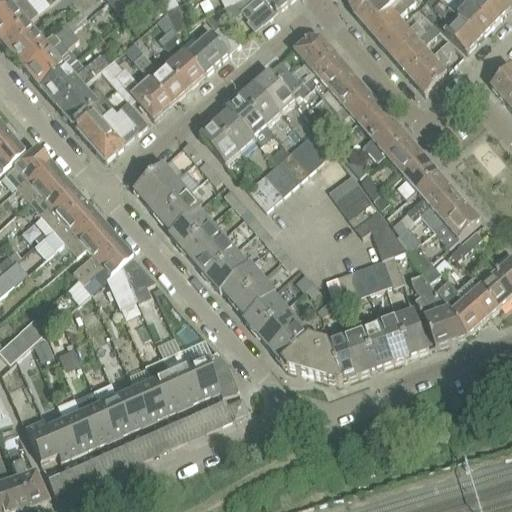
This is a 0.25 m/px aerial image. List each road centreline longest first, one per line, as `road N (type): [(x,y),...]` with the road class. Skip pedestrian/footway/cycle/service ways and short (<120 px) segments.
road 1 (unclassified): [(102,204),(323,12)]
road 2 (unclassified): [(102,204),(290,416)]
road 3 (residential): [(290,416),(327,419),(511,344)]
road 4 (residential): [(91,511),(290,416)]
road 5 (unclassified): [(469,91),(429,122),(410,114),(323,12)]
road 6 (unclassified): [(0,78),(102,204)]
